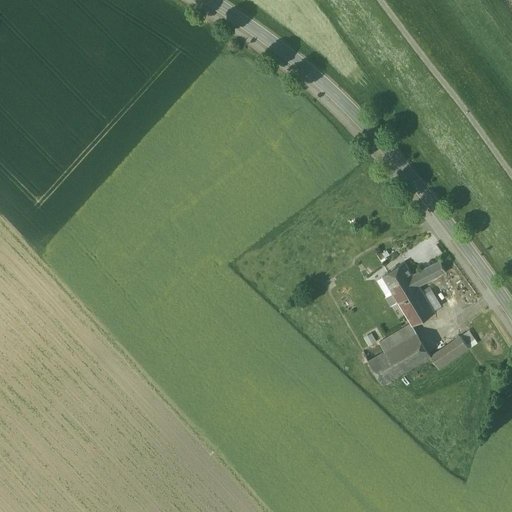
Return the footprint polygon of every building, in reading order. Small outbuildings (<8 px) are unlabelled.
[(440,260),(413,275),(415,279),(419,285),(446,271),(440,260)] [(405,262),(382,276),(392,293),(415,279),(413,275),(405,262)] [(415,279),(392,293),(412,325),(435,312),(419,285),(415,279)] [(369,346),(377,341),(372,332),(364,336),(369,346)] [(417,332),(368,360),(383,384),(430,356),(431,356),(417,332)] [(460,336),(438,351),(446,363),(469,348),(460,336)] [(446,363),(438,351),(431,356),(430,356),(439,368),(446,363)]
